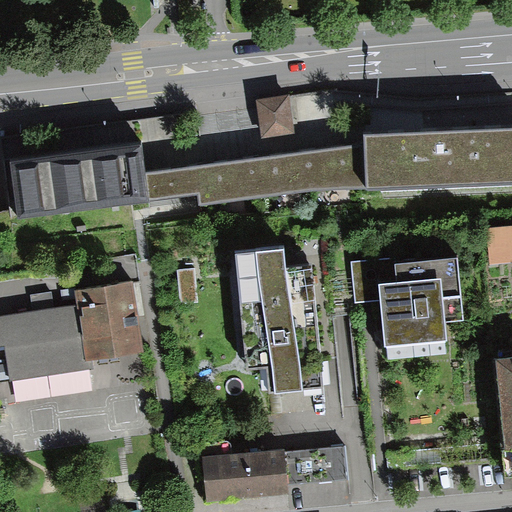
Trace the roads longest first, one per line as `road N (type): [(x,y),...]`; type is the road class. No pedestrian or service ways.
road 1 (primary): [(467,38),(0,91)]
road 2 (residential): [(323,511),(511,498)]
road 3 (residential): [(153,329),(171,435),(198,511)]
